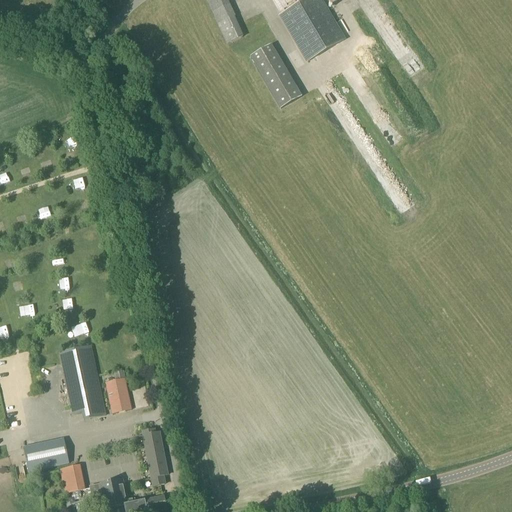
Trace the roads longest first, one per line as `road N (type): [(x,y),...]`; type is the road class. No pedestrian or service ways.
road 1 (unclassified): [(183,511),(99,95),(107,41),(144,0)]
road 2 (tertiary): [(300,511),(511,458)]
